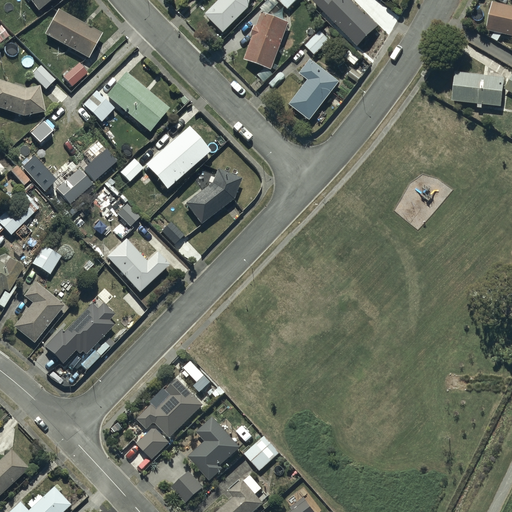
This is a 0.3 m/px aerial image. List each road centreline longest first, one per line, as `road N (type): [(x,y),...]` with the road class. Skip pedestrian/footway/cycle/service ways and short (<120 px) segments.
road 1 (residential): [(67,438),(309,184)]
road 2 (residential): [(309,184),(128,0)]
road 3 (residential): [(309,184),(366,124),(444,0)]
